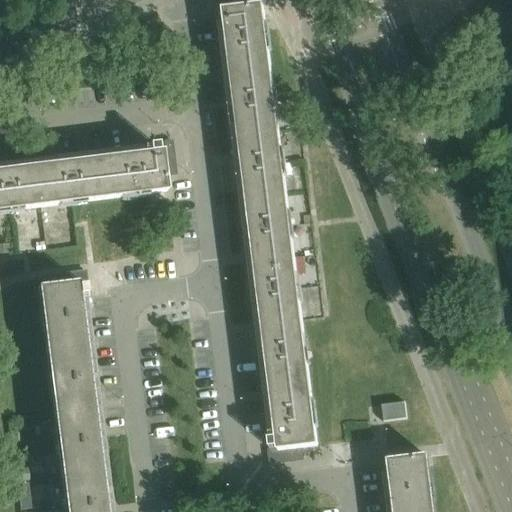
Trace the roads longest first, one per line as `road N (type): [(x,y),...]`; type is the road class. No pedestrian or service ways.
road 1 (tertiary): [(320,0),(511,503)]
road 2 (tertiary): [(511,351),(375,0)]
road 3 (residential): [(351,511),(347,478),(240,491),(214,286)]
road 4 (residential): [(214,286),(181,0)]
road 5 (unclassified): [(148,511),(122,298)]
road 6 (unclassified): [(0,58),(152,0)]
